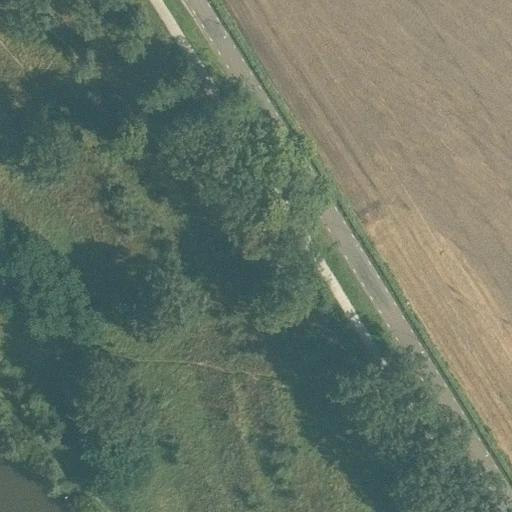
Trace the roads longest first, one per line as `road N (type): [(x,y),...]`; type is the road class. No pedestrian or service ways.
road 1 (track): [(18,0),(289,279),(448,511)]
road 2 (track): [(0,45),(264,333),(373,511)]
road 3 (tertiary): [(511,506),(195,0)]
